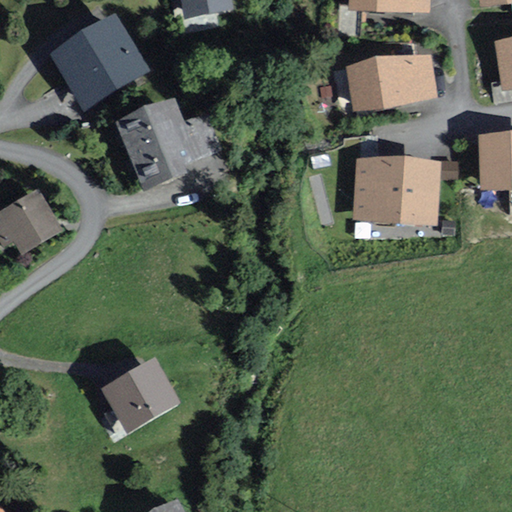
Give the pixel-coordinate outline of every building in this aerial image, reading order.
[(231,0),(180,0),(185,23),(234,13),(231,0)] [(350,0),(350,13),(430,16),(431,0),(350,0)] [(511,0),(479,0),(481,10),(511,5),(511,0)] [(51,62),(86,118),(151,76),(116,21),(51,62)] [(502,94),(511,92),(511,44),(494,47),(502,94)] [(354,116),(437,103),(431,60),(347,72),(354,116)] [(122,132),(148,193),(182,179),(178,171),(221,154),(208,120),(182,131),(174,110),(122,132)] [(481,194),(511,192),(511,140),(479,142),(481,194)] [(442,172),(357,165),(354,224),(437,232),(442,172)] [(0,211),(0,240),(4,247),(13,242),(21,255),(64,229),(40,188),(0,211)] [(155,360),(105,389),(129,429),(178,400),(155,360)] [(183,511),(179,503),(162,511),(183,511)]
